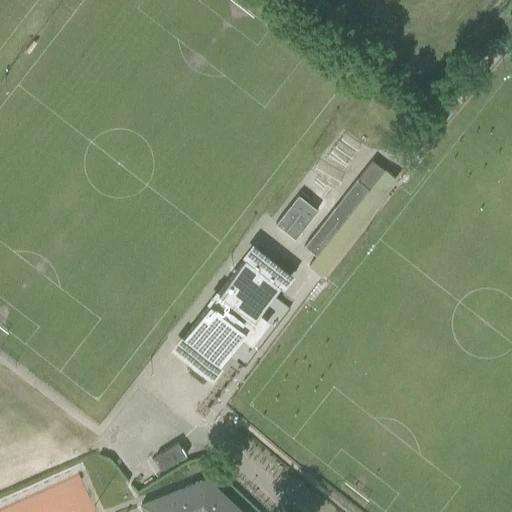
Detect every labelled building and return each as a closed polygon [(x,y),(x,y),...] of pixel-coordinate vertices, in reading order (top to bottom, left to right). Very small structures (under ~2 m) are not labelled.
[(385,168),(369,188),(357,178),(304,245),(316,255),(309,265),(319,273),(395,176),(385,168)] [(276,222),(295,237),(317,209),(298,194),(276,222)] [(264,321),(257,316),(289,274),(253,246),(175,347),(211,375),(244,333),(250,338),(264,321)] [(178,441),(155,455),(164,468),(186,454),(178,441)] [(243,511),(207,478),(141,503),(144,511),(243,511)]
